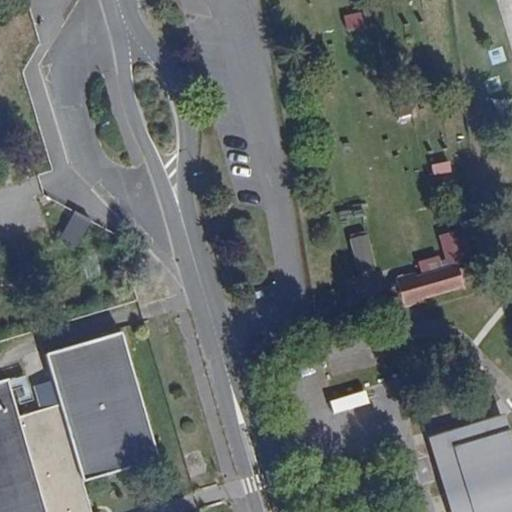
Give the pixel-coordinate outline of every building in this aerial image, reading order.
[(364,12),(345,14),(347,29),(366,27),(364,12)] [(91,221),(76,213),(61,239),(75,247),(91,221)] [(455,235),(441,240),(451,267),(465,262),(455,235)] [(364,246),(349,251),(358,279),(374,274),(364,246)] [(466,263),(397,288),(403,305),(422,299),(421,296),(469,278),(466,263)] [(61,405),(18,417),(7,380),(0,381),(0,511),(93,511),(85,482),(158,460),(122,332),(47,354),(61,405)] [(486,422),(491,437),(503,434),(498,418),(486,422)] [(455,511),(475,506),(477,511),(510,511),(511,463),(503,434),(491,437),(486,422),(433,438),(455,511)] [(455,511),(448,488),(442,490),(448,511),(477,511),(475,506),(455,511)]
